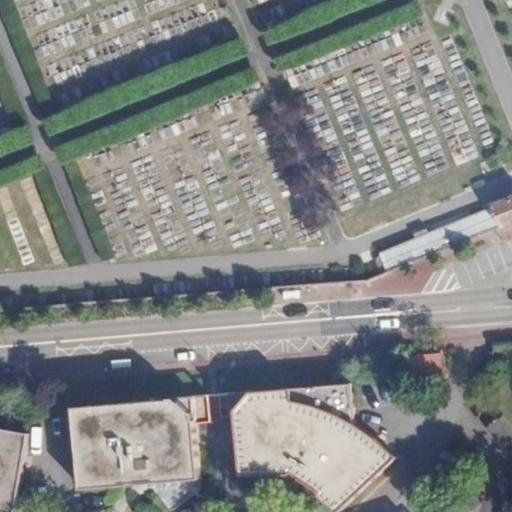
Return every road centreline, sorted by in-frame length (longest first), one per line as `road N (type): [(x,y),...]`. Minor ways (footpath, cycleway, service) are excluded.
road 1 (tertiary): [(0,347),(439,311)]
road 2 (residential): [(366,511),(424,459),(442,417)]
road 3 (residential): [(488,511),(494,478),(485,447),(442,417)]
